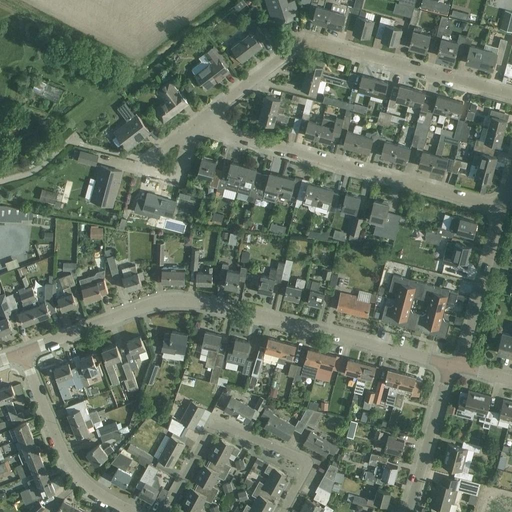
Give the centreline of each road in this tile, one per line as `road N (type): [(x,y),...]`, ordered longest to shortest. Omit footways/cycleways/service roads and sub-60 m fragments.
road 1 (tertiary): [(449,364),(185,297),(158,299),(20,352)]
road 2 (residential): [(198,124),(298,46),(317,43),(511,94)]
road 3 (residential): [(502,209),(198,124)]
road 4 (residential): [(164,511),(214,422),(308,465),(284,511)]
road 5 (residential): [(128,511),(65,463),(20,352)]
road 6 (residential): [(461,367),(502,209)]
road 7 (residential): [(410,511),(449,364)]
